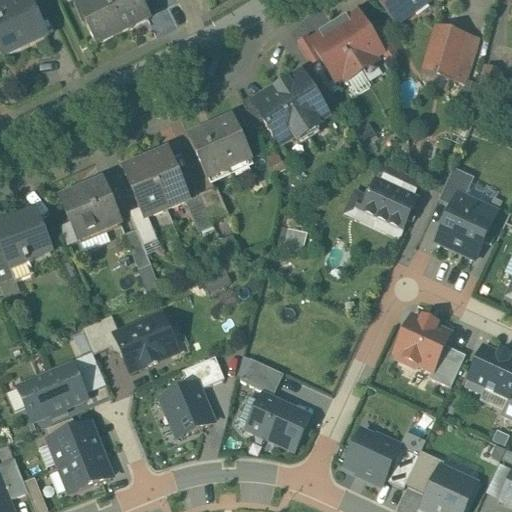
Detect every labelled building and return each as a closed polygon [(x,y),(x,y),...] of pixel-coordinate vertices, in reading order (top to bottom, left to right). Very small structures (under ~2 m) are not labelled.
[(18,0),(0,8),(0,54),(2,59),(46,39),(30,5),(27,0),(18,0)] [(136,0),(98,0),(78,10),(96,46),(147,21),(136,0)] [(376,0),(393,24),(423,2),(424,3),(429,4),(434,0),(376,0)] [(370,36),(356,14),(333,29),(361,74),(376,65),(374,60),(381,56),(382,55),(370,36)] [(452,82),(466,36),(435,27),(421,73),(452,82)] [(310,44),(309,44),(319,60),(334,85),(342,80),(345,84),(361,74),(333,29),(310,44)] [(396,56),(380,30),(370,36),(382,55),(381,56),(385,63),(396,56)] [(466,36),(452,82),(463,86),(477,40),(466,36)] [(307,39),(296,46),(307,63),(309,66),(319,60),(309,44),(310,44),(307,39)] [(309,66),(307,63),(296,70),(300,77),(301,76),(313,96),(323,90),(309,66)] [(498,73),(484,69),(478,90),(492,94),(498,73)] [(256,104),(254,105),(265,121),(262,123),(272,140),(275,138),(282,148),(294,141),(296,144),(318,131),(316,127),(328,120),(313,96),(301,76),(300,77),(256,104)] [(253,99),(241,104),(251,130),(262,123),(265,121),(254,105),(256,104),(253,99)] [(232,121),(188,141),(206,181),(250,161),(232,121)] [(188,203),(167,154),(145,163),(166,212),(188,203)] [(166,212),(145,163),(123,172),(139,210),(143,221),(145,221),(166,212)] [(437,173),(433,167),(426,167),(422,173),(426,180),(433,180),(437,173)] [(474,179),(453,170),(438,202),(452,209),(458,196),(465,199),(474,179)] [(376,183),(363,213),(401,230),(415,201),(376,183)] [(101,184),(59,201),(78,244),(79,243),(78,241),(117,225),(118,227),(120,226),(101,184)] [(216,190),(198,197),(201,203),(210,225),(228,217),(216,190)] [(458,199),(436,248),(472,264),(493,215),(458,199)] [(201,203),(188,209),(199,233),(211,228),(210,225),(201,203)] [(143,221),(139,210),(128,215),(136,233),(138,239),(151,234),(145,221),(143,221)] [(34,214),(0,227),(0,245),(8,267),(23,261),(27,271),(31,269),(28,264),(50,255),(34,214)] [(283,247),(301,252),(306,233),(288,228),(283,247)] [(138,239),(136,233),(123,238),(137,272),(150,267),(138,239)] [(0,270),(8,267),(0,245),(0,270)] [(411,315),(392,358),(434,376),(453,333),(411,315)] [(161,319),(115,338),(130,373),(144,368),(145,370),(158,364),(157,362),(171,356),(165,343),(170,340),(161,319)] [(511,364),(484,353),(469,388),(508,405),(511,397),(511,364)] [(71,368),(18,391),(32,424),(86,401),(71,368)] [(191,388),(159,403),(178,445),(210,431),(191,388)] [(311,425),(264,402),(248,435),(296,458),(311,425)] [(72,421),(44,432),(49,443),(77,432),(72,421)] [(77,432),(49,443),(59,469),(100,453),(90,427),(77,432)] [(364,437),(346,476),(384,493),(402,454),(364,437)] [(491,458),(511,462),(511,452),(493,449),(491,458)] [(100,453),(59,469),(70,496),(111,480),(100,453)] [(464,511),(476,487),(439,470),(421,510),(425,511),(464,511)] [(511,476),(500,503),(511,508),(511,476)] [(46,511),(34,480),(23,485),(34,511),(46,511)]
